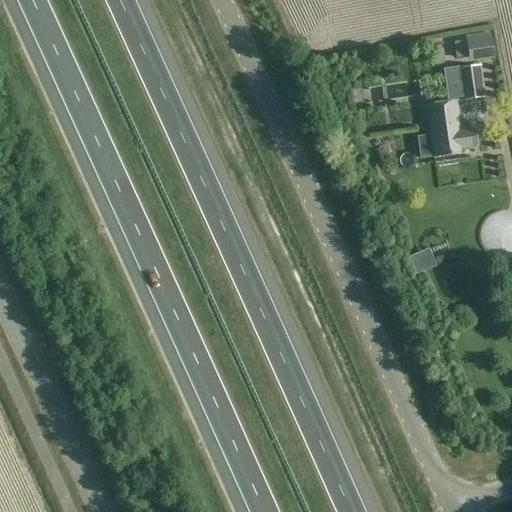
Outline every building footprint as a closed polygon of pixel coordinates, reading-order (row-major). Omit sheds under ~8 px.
[(490,33),(464,37),(465,41),(468,58),(493,54),(491,42),(490,33)] [(465,41),(453,42),(456,60),(468,58),(465,41)] [(479,66),(460,69),(464,99),(465,101),(483,98),(485,98),(480,66),(479,66)] [(458,69),(443,71),(447,101),(464,99),(460,69),(458,69)] [(461,129),(457,103),(426,107),(430,137),(418,138),(421,159),(461,154),(461,152),(477,150),(474,128),(461,129)]
